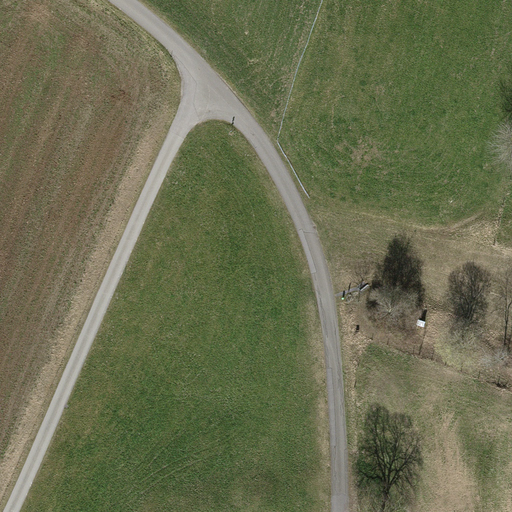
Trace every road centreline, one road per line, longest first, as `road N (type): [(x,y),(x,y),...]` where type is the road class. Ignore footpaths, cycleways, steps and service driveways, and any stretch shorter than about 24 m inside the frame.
road 1 (unclassified): [(131,0),(216,57),(265,116),(322,208),(351,311),(359,511)]
road 2 (track): [(216,57),(197,79),(3,511)]
